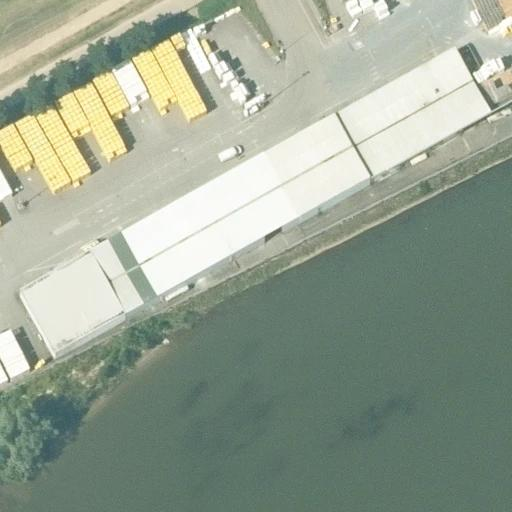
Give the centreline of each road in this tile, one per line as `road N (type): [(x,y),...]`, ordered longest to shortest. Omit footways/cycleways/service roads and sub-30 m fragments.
road 1 (unknown): [(0,281),(292,107),(309,83),(309,61),(285,0)]
road 2 (unclassified): [(0,105),(191,0)]
